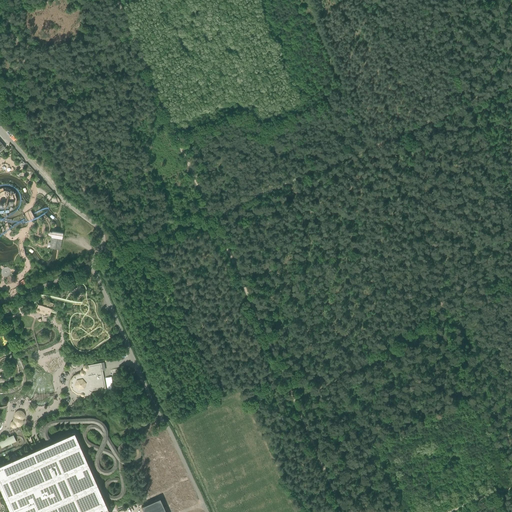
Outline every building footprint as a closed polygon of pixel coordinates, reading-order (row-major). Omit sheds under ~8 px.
[(0,212),(3,214),(7,214),(11,212),(14,210),(16,207),(17,203),(17,199),(15,196),(13,193),(9,191),(5,190),(1,191),(0,191),(0,212)] [(55,232),(52,231),(51,238),(51,239),(50,247),(50,249),(53,249),(57,250),(60,250),(61,250),(63,233),(60,232),(58,232),(55,232)] [(38,306),(37,308),(36,308),(36,309),(36,310),(36,311),(37,312),(38,312),(39,312),(39,311),(40,311),(40,310),(39,312),(40,312),(41,311),(48,313),(50,314),(51,311),(52,306),(44,304),(39,302),(38,306)] [(86,394),(85,394),(85,393),(84,393),(84,392),(83,392),(82,392),(81,392),(81,393),(80,393),(81,394),(81,395),(80,395),(81,395),(81,396),(82,396),(83,396),(84,396),(87,395),(87,396),(88,396),(89,396),(90,395),(90,394),(91,394),(91,393),(92,391),(93,390),(106,388),(103,374),(101,362),(87,365),(86,364),(85,364),(85,365),(84,365),(83,366),(83,367),(83,369),(84,370),(83,370),(82,370),(81,370),(81,371),(80,371),(80,372),(80,373),(80,374),(81,375),(82,375),(82,376),(83,376),(84,375),(85,375),(85,374),(85,375),(85,376),(86,376),(86,377),(87,377),(88,378),(89,377),(91,385),(90,385),(89,386),(88,386),(88,387),(87,388),(87,389),(88,389),(88,390),(89,391),(88,391),(87,391),(86,392),(86,393),(86,394)] [(80,373),(78,373),(74,375),(70,380),(70,386),(72,391),(77,394),(80,394),(80,395),(81,395),(81,394),(80,393),(81,393),(81,392),(82,392),(83,392),(84,392),(84,393),(85,393),(85,394),(86,394),(86,393),(86,392),(87,391),(88,391),(89,391),(88,390),(88,389),(87,389),(87,388),(88,387),(88,386),(89,386),(90,385),(91,385),(89,377),(88,378),(87,377),(86,377),(86,376),(85,376),(85,375),(85,374),(85,375),(84,375),(83,376),(82,376),(82,375),(81,375),(80,374),(80,373)] [(12,427),(12,428),(13,428),(15,427),(17,426),(19,426),(21,425),(23,424),(23,423),(24,421),(23,419),(24,418),(25,416),(25,414),(23,411),(21,411),(19,410),(17,411),(15,412),(14,414),(14,417),(13,419),(13,421),(12,421),(11,423),(10,424),(11,426),(12,427)] [(107,429),(101,420),(91,417),(52,419),(44,425),(42,431),(42,433),(44,433),(46,433),(48,428),(54,424),(93,422),(96,428),(96,427),(102,436),(95,457),(96,458),(100,458),(105,440),(112,451),(117,452),(117,451),(107,435),(107,429)] [(109,511),(74,432),(51,442),(43,446),(39,447),(36,449),(31,451),(10,460),(0,464),(0,488),(1,491),(8,506),(9,509),(10,511),(109,511)] [(8,437),(0,440),(0,443),(0,444),(1,447),(10,444),(11,444),(12,443),(16,441),(15,438),(14,435),(8,437)] [(165,511),(160,499),(141,507),(143,511),(165,511)]
